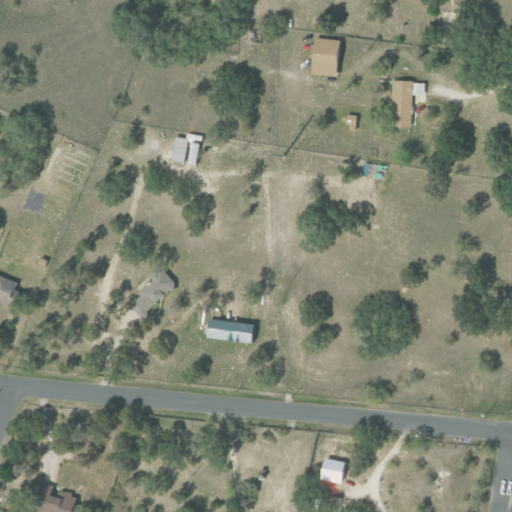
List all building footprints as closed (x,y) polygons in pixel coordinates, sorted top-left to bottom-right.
[(340,40),(312,37),(308,74),(336,77),(340,40)] [(391,126),(411,127),(412,95),(424,95),(424,81),(392,81),(391,126)] [(173,137),(170,162),(196,164),(199,135),(184,134),(184,138),(173,137)] [(174,282),(156,265),(146,276),(151,280),(128,304),(140,317),(174,282)] [(0,300),(12,305),(21,282),(0,274),(0,300)] [(340,482),(342,461),(320,458),(318,480),(340,482)] [(85,511),(86,507),(79,505),(81,497),(66,493),(65,498),(55,496),(57,486),(40,482),(32,511),(85,511)]
